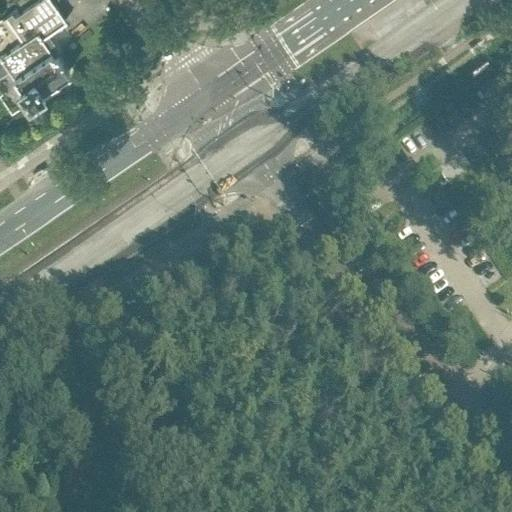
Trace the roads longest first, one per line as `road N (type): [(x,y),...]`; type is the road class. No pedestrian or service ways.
road 1 (unclassified): [(510,511),(246,143)]
road 2 (primary): [(0,312),(246,143)]
road 3 (primary): [(246,143),(455,0)]
road 4 (primary): [(207,96),(0,237)]
road 5 (primary): [(351,0),(207,96)]
